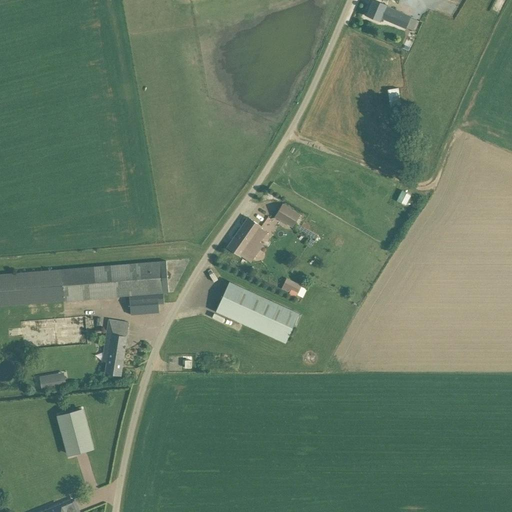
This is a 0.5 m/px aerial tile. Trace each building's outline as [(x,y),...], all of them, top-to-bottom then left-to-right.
[(371,0),(365,15),(374,19),(380,21),(382,18),(407,29),(412,17),(386,6),(387,5),(376,0),(371,0)] [(386,91),(390,123),(402,121),(398,89),(386,91)] [(402,189),(397,200),(406,204),(411,194),(402,189)] [(276,216),(293,226),(300,214),(283,204),(276,216)] [(241,256),(250,262),(263,244),(254,237),(262,226),(248,217),(227,247),(241,256)] [(166,261),(0,273),(0,305),(169,292),(166,261)] [(287,296),(294,299),(301,285),(286,278),(281,288),(289,292),(287,296)] [(216,311),(286,343),(299,313),(230,281),(216,311)] [(163,293),(129,295),(130,314),(159,312),(158,303),(164,303),(163,293)] [(106,373),(111,374),(121,375),(129,322),(109,319),(105,350),(109,350),(106,373)] [(66,386),(64,372),(46,375),(48,389),(66,386)] [(82,409),(59,415),(69,454),(92,448),(82,409)] [(67,511),(64,503),(41,511),(67,511)]
